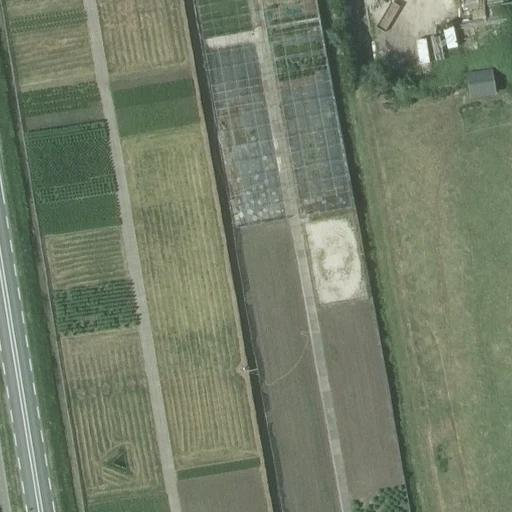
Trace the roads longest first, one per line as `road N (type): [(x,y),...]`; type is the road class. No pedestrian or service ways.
road 1 (track): [(173,511),(88,0)]
road 2 (primary): [(39,511),(0,264)]
